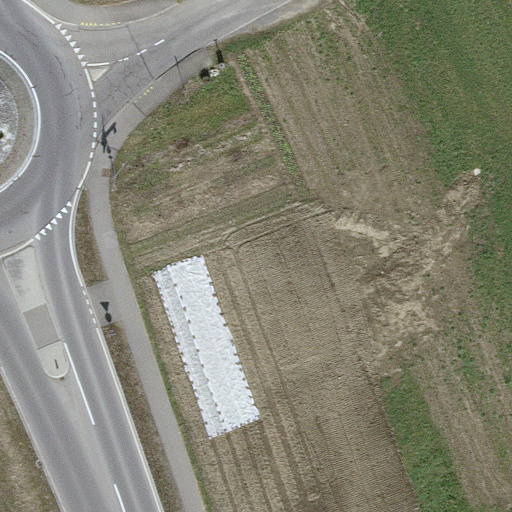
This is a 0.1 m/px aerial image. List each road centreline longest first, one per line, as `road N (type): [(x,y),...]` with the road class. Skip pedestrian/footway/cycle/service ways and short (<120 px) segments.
road 1 (secondary): [(1,225),(113,511)]
road 2 (residential): [(235,0),(64,85)]
road 3 (secondary): [(1,225),(43,196),(61,167),(71,118),(64,85)]
